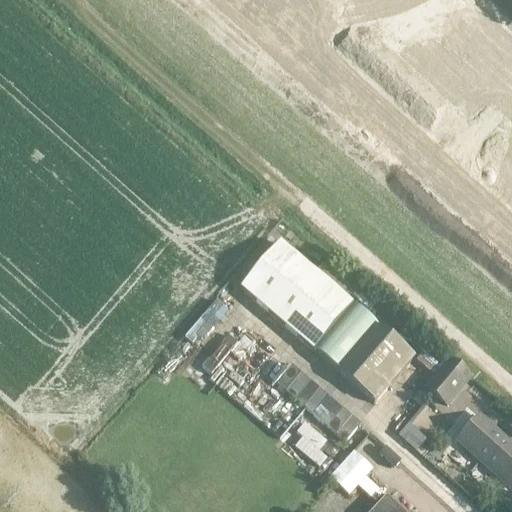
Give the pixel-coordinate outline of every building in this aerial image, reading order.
[(241,290),(315,353),(354,306),(281,244),(241,290)] [(375,406),(416,361),(379,330),(339,375),(375,406)] [(448,362),(425,389),(446,408),(470,380),(448,362)] [(433,404),(422,416),(436,429),(447,417),(433,404)] [(510,491),(511,488),(511,448),(479,419),(457,443),(510,491)] [(303,438),(295,448),(320,468),(328,458),(319,451),(327,440),(305,422),(296,433),(303,438)] [(416,451),(428,439),(409,422),(398,434),(416,451)] [(348,497),(370,473),(352,457),(330,481),(348,497)] [(375,504),(382,496),(365,481),(358,488),(375,504)] [(399,511),(385,498),(372,511),(399,511)]
